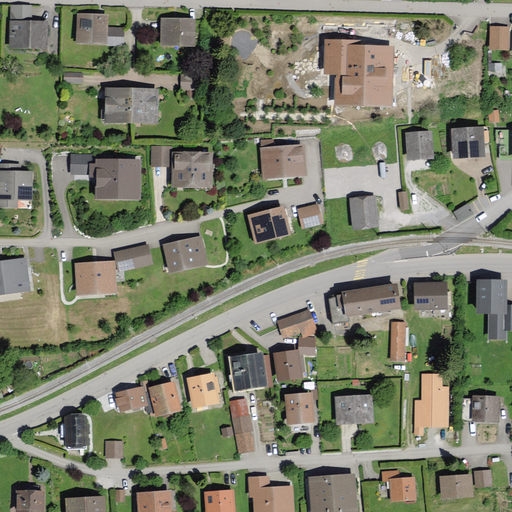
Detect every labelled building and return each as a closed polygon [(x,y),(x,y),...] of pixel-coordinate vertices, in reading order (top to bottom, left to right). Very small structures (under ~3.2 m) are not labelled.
[(30,7),(5,7),(5,54),(47,54),(47,26),(30,26),(30,7)] [(112,15),(80,13),(78,41),(110,43),(112,15)] [(192,20),(160,20),(160,45),(192,45),(192,20)] [(510,50),(510,25),(490,24),(489,49),(510,50)] [(356,38),(322,38),(321,81),(333,81),(332,109),(391,110),(392,51),(356,51),(356,38)] [(82,82),(83,71),(64,71),(64,81),(82,82)] [(181,89),(198,89),(199,72),(181,71),(181,89)] [(153,93),(103,91),(102,128),(152,130),(153,93)] [(480,130),(448,134),(452,161),(484,158),(480,130)] [(428,135),(402,139),(407,170),(433,166),(428,135)] [(302,141),(262,142),(263,176),(303,175),(302,141)] [(151,145),(151,165),(167,166),(168,145),(151,145)] [(206,151),(168,153),(170,187),(208,185),(206,151)] [(137,160),(87,163),(89,201),(139,199),(137,160)] [(33,170),(0,168),(0,207),(32,208),(33,170)] [(407,190),(398,192),(401,209),(410,208),(407,190)] [(460,221),(490,204),(484,193),(454,210),(460,221)] [(372,196),(346,200),(350,230),(376,226),(372,196)] [(282,202),(244,216),(256,247),(293,233),(282,202)] [(298,207),(301,227),(322,223),(318,203),(298,207)] [(165,243),(170,269),(208,262),(202,235),(165,243)] [(147,244),(115,252),(120,273),(152,265),(147,244)] [(0,296),(31,292),(26,258),(0,261),(0,296)] [(114,262),(74,264),(76,296),(116,294),(114,262)] [(507,280),(475,280),(475,314),(488,314),(503,314),(507,314),(507,305),(507,280)] [(343,295),(331,297),(335,321),(403,309),(398,281),(343,291),(343,295)] [(446,283),(416,283),(416,309),(446,309),(446,283)] [(511,304),(507,305),(507,314),(503,314),(503,333),(506,333),(511,332),(511,304)] [(306,313),(276,323),(283,343),(313,332),(306,313)] [(503,333),(503,314),(488,314),(487,340),(506,340),(506,333),(503,333)] [(412,327),(394,325),(390,366),(408,367),(412,327)] [(301,349),(271,353),(274,382),(304,379),(301,349)] [(254,354),(230,357),(234,391),(258,388),(254,354)] [(189,376),(195,405),(223,399),(217,370),(189,376)] [(443,373),(421,374),(421,399),(414,400),(414,436),(425,436),(425,428),(449,427),(448,387),(443,387),(443,373)] [(151,385),(159,412),(183,405),(176,378),(151,385)] [(116,390),(119,409),(146,405),(143,386),(116,390)] [(307,394),(284,396),(286,424),(309,423),(307,394)] [(366,394),(333,397),(336,425),(369,422),(366,394)] [(494,396),(468,396),(468,424),(495,424),(494,396)] [(248,400),(233,403),(240,444),(255,442),(248,400)] [(67,445),(87,445),(87,414),(67,414),(67,445)] [(232,426),(222,427),(223,436),(234,434),(232,426)] [(106,457),(123,457),(123,440),(106,439),(106,457)] [(408,466),(384,468),(387,498),(411,496),(408,466)] [(474,470),(475,487),(492,486),(492,469),(474,470)] [(355,511),(353,472),(311,475),(313,511),(355,511)] [(472,475),(441,476),(442,498),(474,496),(472,475)] [(270,476),(249,477),(250,497),(253,498),(253,511),(296,511),(295,484),(271,485),(270,476)] [(40,511),(40,488),(10,488),(10,511),(40,511)] [(207,490),(207,511),(235,511),(235,489),(207,490)] [(138,491),(138,511),(174,511),(173,490),(138,491)] [(68,498),(68,511),(106,511),(106,496),(68,498)]
